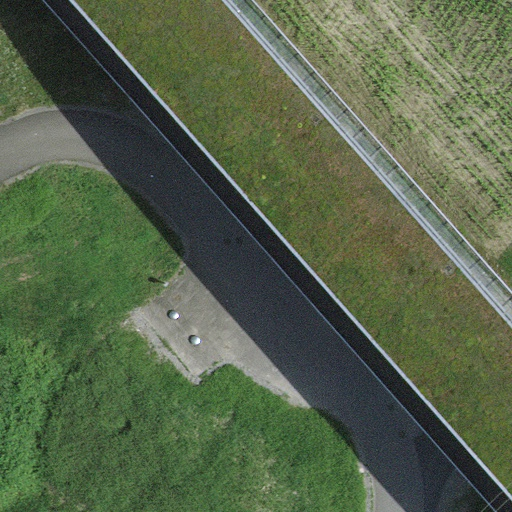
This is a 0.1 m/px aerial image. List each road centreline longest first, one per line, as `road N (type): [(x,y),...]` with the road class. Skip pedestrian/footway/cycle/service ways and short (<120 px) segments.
road 1 (secondary): [(158,0),(511,384)]
road 2 (track): [(511,423),(427,454),(381,450)]
